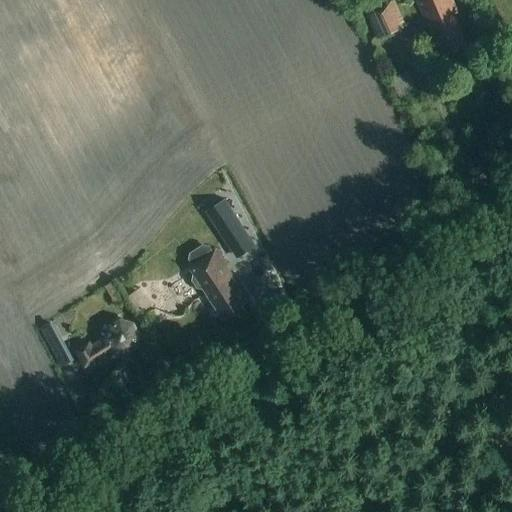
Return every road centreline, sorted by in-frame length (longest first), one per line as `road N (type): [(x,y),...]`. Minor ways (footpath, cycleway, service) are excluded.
road 1 (tertiary): [(23,511),(511,192)]
road 2 (track): [(435,94),(506,196)]
